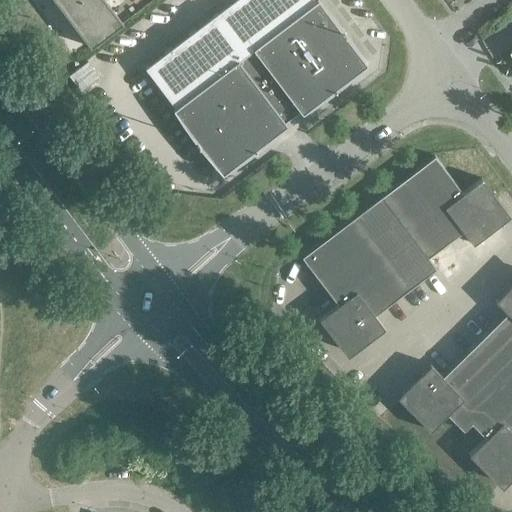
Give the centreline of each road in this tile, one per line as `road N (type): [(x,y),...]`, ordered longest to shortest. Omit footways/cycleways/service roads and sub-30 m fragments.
road 1 (unclassified): [(234,232),(452,76)]
road 2 (secondary): [(150,270),(0,69)]
road 3 (secondary): [(150,336),(246,432),(318,480)]
road 4 (secondary): [(318,480),(277,417),(182,309)]
road 5 (secondary): [(0,143),(119,300)]
road 6 (residential): [(181,511),(141,493),(43,499),(5,487)]
road 7 (residential): [(5,487),(30,435),(80,373)]
